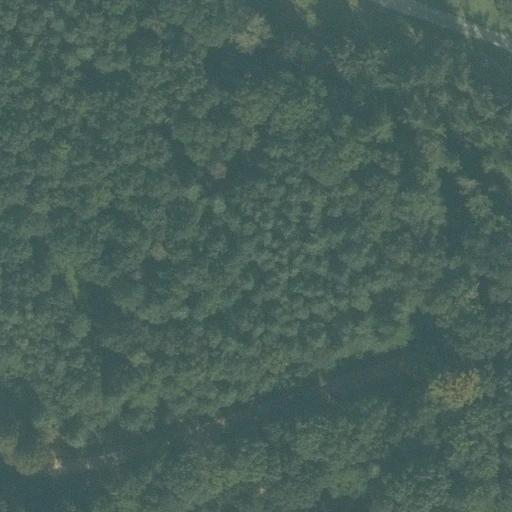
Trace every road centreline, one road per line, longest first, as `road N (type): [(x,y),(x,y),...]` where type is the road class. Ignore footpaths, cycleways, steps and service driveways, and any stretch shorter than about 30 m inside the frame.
road 1 (track): [(240,425),(511,339)]
road 2 (track): [(0,440),(45,473),(91,473),(240,425)]
road 3 (track): [(393,0),(511,41)]
